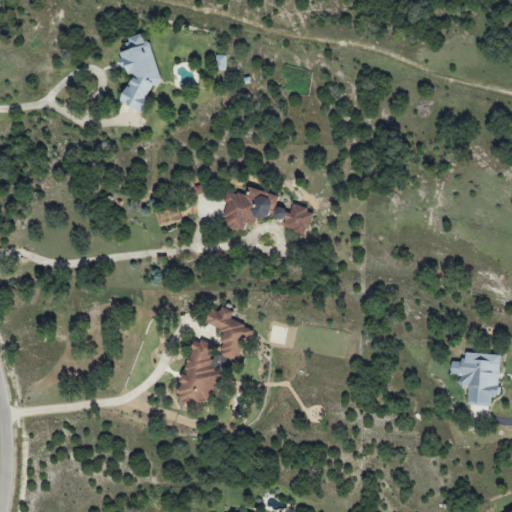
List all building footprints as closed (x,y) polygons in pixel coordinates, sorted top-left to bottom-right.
[(142,111),(148,97),(147,95),(151,86),(158,84),(160,80),(151,43),(144,40),(142,33),(126,37),(129,49),(118,52),(122,69),(132,72),(119,102),(142,111)] [(226,70),(226,55),(214,55),(214,70),(226,70)] [(305,233),(315,213),(294,203),(286,218),(285,207),(274,208),(279,198),(251,184),(246,193),(234,194),(227,191),(224,197),(225,209),(222,216),(227,218),(227,226),(236,230),(242,230),(245,225),(254,224),(257,218),(266,217),(272,205),(273,216),(284,221),(285,226),(299,233),(305,233)] [(218,354),(237,361),(244,339),(247,340),(251,328),(231,321),(235,311),(222,307),(220,312),(210,309),(206,324),(225,331),(218,354)] [(221,372),(209,367),(217,348),(196,340),(173,396),(206,409),(221,372)] [(501,354),(465,352),(464,361),(451,360),(450,374),(459,375),(459,386),(468,387),(467,405),(490,406),(491,395),(498,396),(501,354)]
